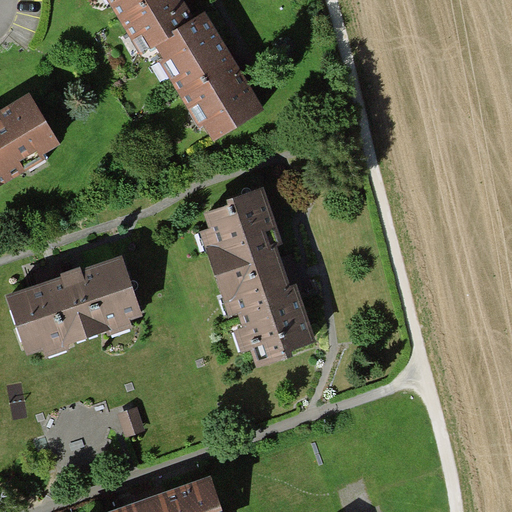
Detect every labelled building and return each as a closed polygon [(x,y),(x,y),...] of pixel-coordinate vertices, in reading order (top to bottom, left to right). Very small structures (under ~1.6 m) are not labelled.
[(205,16),(188,26),(173,0),(111,0),(145,60),(158,53),(208,141),(259,112),(235,69),(205,16)] [(0,115),(0,186),(60,150),(28,98),(0,115)] [(211,226),(200,230),(243,354),(253,351),(259,367),(318,347),(294,279),(264,194),(206,214),(211,226)] [(6,296),(26,358),(142,319),(121,257),(56,279),(6,296)] [(217,477),(115,511),(221,511),(217,499),(224,497),(217,477)]
